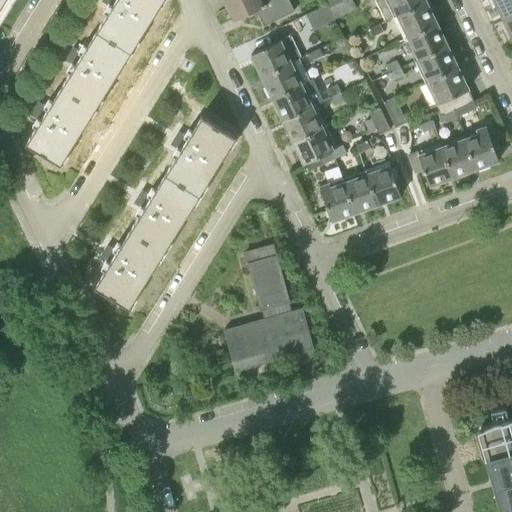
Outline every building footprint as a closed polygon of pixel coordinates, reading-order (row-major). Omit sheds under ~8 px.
[(97,30),(130,51),(137,39),(139,41),(163,3),(161,2),(161,0),(104,0),(104,1),(112,6),(97,30)] [(225,0),(234,19),(253,10),(255,15),(259,13),(264,25),(294,10),(289,0),(225,0)] [(342,0),(329,6),(335,18),(357,8),(352,0),(342,0)] [(398,15),(428,1),(427,0),(377,0),(387,20),(398,15)] [(511,0),(497,0),(500,5),(497,6),(502,17),(511,12),(511,0)] [(428,1),(398,15),(409,37),(438,22),(428,1)] [(335,18),(329,6),(327,3),(305,13),(313,29),(335,18)] [(511,12),(502,17),(507,27),(510,26),(511,30),(511,12)] [(373,35),(384,30),(380,22),(369,27),(373,35)] [(438,22),(409,37),(419,58),(448,44),(438,22)] [(123,61),(130,51),(97,30),(83,53),(75,48),(67,60),(76,65),(61,87),(94,108),(100,98),(102,99),(126,62),(123,61)] [(262,76),(291,62),(301,57),(291,35),(252,54),(262,76)] [(448,44),(419,58),(429,79),(458,65),(448,44)] [(313,60),(323,55),(320,48),(310,53),(313,60)] [(299,58),(262,76),(273,99),(302,84),(310,80),(299,58)] [(387,63),(391,71),(401,67),(397,59),(387,63)] [(458,65),(429,79),(440,103),(438,104),(442,113),(453,108),(473,98),(469,89),(470,89),(458,65)] [(401,67),(391,71),(394,79),(404,75),(401,67)] [(326,88),(330,96),(341,91),(337,83),(326,88)] [(302,84),(273,99),(283,120),(312,106),(302,84)] [(94,108),(61,87),(48,108),(40,103),(33,114),(41,119),(26,143),(61,165),(62,164),(60,162),(66,153),(68,155),(91,118),(89,116),(94,108)] [(341,91),(330,96),(334,104),(345,99),(341,91)] [(396,126),(407,120),(394,95),(383,101),(396,126)] [(473,98),(453,108),(457,116),(477,107),(473,98)] [(312,106),(283,120),(293,143),(322,128),(312,106)] [(372,118),(377,129),(379,133),(390,129),(379,106),(369,111),(372,118)] [(453,108),(442,113),(446,122),(457,116),(453,108)] [(166,173),(199,194),(206,182),(208,184),(231,147),(229,145),(234,137),(236,138),(237,136),(202,114),(188,138),(180,133),(173,145),(180,149),(166,173)] [(377,129),(372,118),(364,121),(370,132),(377,129)] [(423,131),(435,127),(432,119),(420,123),(423,131)] [(478,134),(465,139),(476,169),(499,160),(487,127),(477,131),(478,134)] [(322,128),(293,143),(304,164),(305,164),(333,151),(322,128)] [(359,152),(370,147),(366,139),(355,144),(359,152)] [(476,169),(465,139),(442,147),(453,177),(476,169)] [(343,146),(333,151),(337,158),(346,154),(343,146)] [(453,177),(442,147),(420,155),(418,152),(409,155),(416,173),(425,170),(430,185),(453,177)] [(337,158),(333,151),(305,164),(308,170),(324,163),(325,164),(337,158)] [(390,166),(366,175),(377,204),(401,196),(397,185),(406,182),(397,158),(388,161),(390,166)] [(193,203),(199,194),(166,173),(151,196),(143,192),(136,203),(144,208),(130,231),(163,251),(170,240),(171,241),(195,204),(193,203)] [(377,204),(366,175),(344,183),(343,179),(342,179),(354,213),(377,204)] [(354,213),(342,179),(319,188),(331,221),(354,213)] [(163,251),(130,231),(117,251),(109,247),(102,258),(110,263),(95,286),(130,308),(132,305),(129,304),(135,296),(137,297),(160,260),(158,259),(163,251)] [(225,330),(236,370),(312,348),(301,309),(290,312),(287,303),(290,302),(274,245),(244,253),(260,311),(263,310),(265,319),(225,330)] [(511,511),(511,416),(481,425),(505,511),(511,511)]
